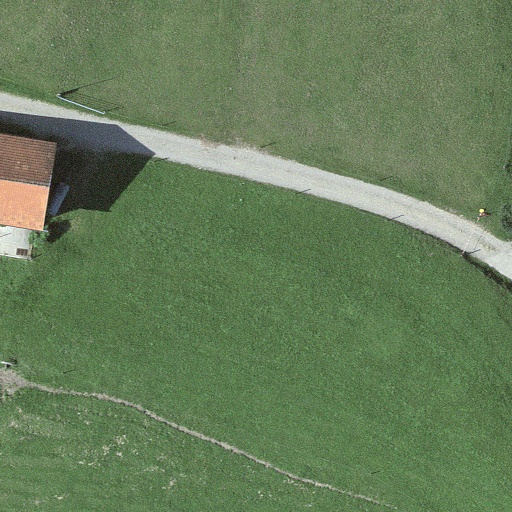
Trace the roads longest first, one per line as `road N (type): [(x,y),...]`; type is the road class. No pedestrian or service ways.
road 1 (track): [(511,264),(378,200),(0,105)]
road 2 (track): [(117,133),(48,276),(0,267)]
road 3 (track): [(231,160),(238,0)]
